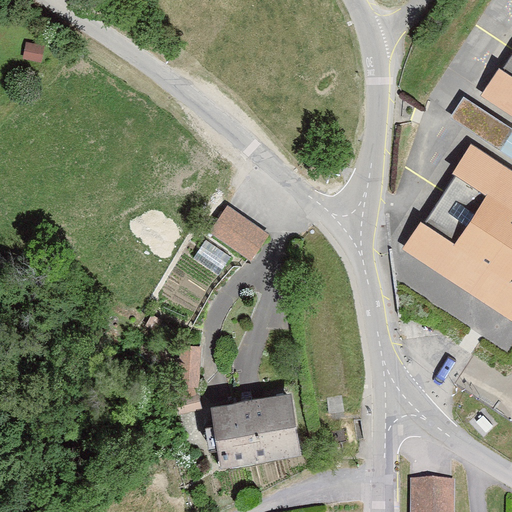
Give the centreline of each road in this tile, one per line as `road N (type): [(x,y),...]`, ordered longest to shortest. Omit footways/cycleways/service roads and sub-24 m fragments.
road 1 (residential): [(360,245),(197,101),(49,0)]
road 2 (residential): [(379,69),(360,245)]
road 3 (residential): [(382,391),(511,471)]
road 4 (residential): [(360,245),(382,391)]
road 5 (residential): [(382,391),(383,511)]
